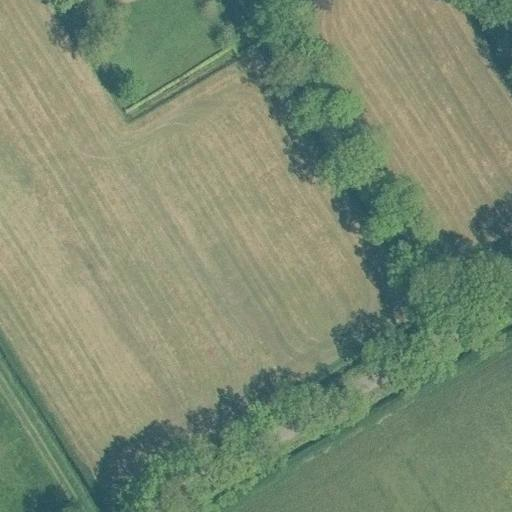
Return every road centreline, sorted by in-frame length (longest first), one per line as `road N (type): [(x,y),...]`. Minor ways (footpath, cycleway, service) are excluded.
road 1 (unclassified): [(137,511),(511,295)]
road 2 (track): [(76,511),(0,389)]
